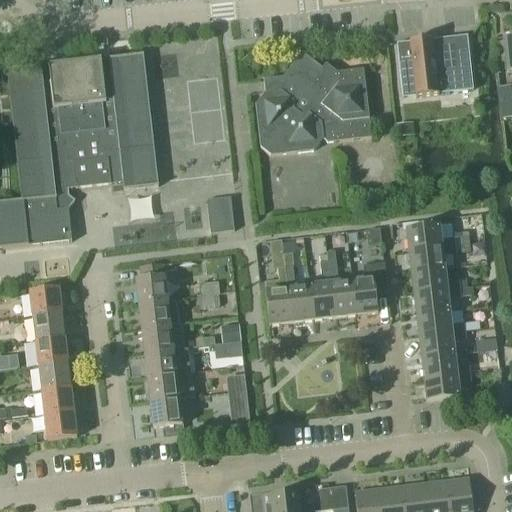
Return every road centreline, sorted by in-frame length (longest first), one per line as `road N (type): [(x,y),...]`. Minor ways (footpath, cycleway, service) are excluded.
road 1 (residential): [(2,0),(41,26),(320,0)]
road 2 (residential): [(121,485),(95,278)]
road 3 (residential): [(207,473),(405,448)]
road 4 (residential): [(0,499),(121,485)]
